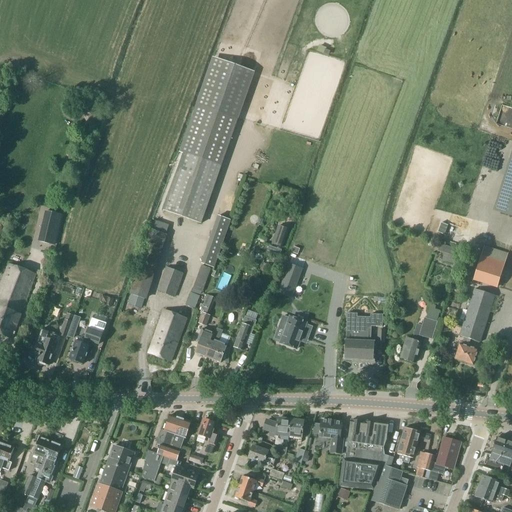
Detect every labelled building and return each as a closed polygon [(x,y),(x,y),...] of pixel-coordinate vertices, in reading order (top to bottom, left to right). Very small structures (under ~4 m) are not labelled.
[(200,106),(163,211),(202,224),(255,73),(213,58),(196,105),(200,106)] [(80,108),(84,115),(86,121),(88,122),(97,118),(98,108),(90,103),(80,106),(80,108)] [(511,171),(499,212),(511,216),(511,171)] [(47,211),(39,241),(56,245),(63,215),(47,211)] [(201,264),(202,264),(214,268),(231,220),(218,216),(201,264)] [(128,305),(141,309),(144,299),(147,300),(154,278),(158,263),(159,263),(167,235),(169,227),(154,222),(152,230),(151,229),(146,243),(141,258),(137,257),(136,261),(140,262),(130,295),(131,295),(128,305)] [(283,248),(289,230),(278,226),(272,244),(283,248)] [(438,251),(445,254),(442,261),(457,266),(459,257),(461,250),(448,246),(449,245),(440,243),(438,251)] [(267,255),(280,259),(283,251),(270,246),(267,255)] [(483,249),(482,254),(473,281),(498,289),(506,262),(508,257),(509,254),(484,246),(483,249)] [(292,256),(279,293),(292,298),(305,263),(305,262),(306,260),(292,256)] [(36,274),(9,264),(0,289),(0,334),(12,339),(36,274)] [(191,292),(186,305),(195,309),(200,296),(201,296),(202,292),(203,293),(211,269),(202,265),(193,289),(193,288),(191,292)] [(175,298),(184,273),(166,267),(157,291),(175,298)] [(452,357),(456,358),(455,359),(473,365),(478,350),(470,347),(470,345),(469,344),(471,339),(481,343),(496,296),(474,289),(459,336),(465,337),(463,342),(461,342),(458,351),(454,350),(452,351),(451,355),(452,357)] [(100,301),(106,303),(105,305),(111,307),(114,299),(102,295),(100,301)] [(207,295),(201,312),(202,313),(199,324),(207,326),(211,316),(209,315),(215,298),(207,295)] [(412,340),(407,338),(400,359),(415,363),(423,336),(432,339),(437,321),(441,310),(435,309),(437,302),(431,300),(426,318),(424,318),(422,326),(417,324),(412,340)] [(171,362),(187,318),(165,310),(149,353),(171,362)] [(246,316),(234,347),(243,351),(250,333),(252,334),(257,321),(256,321),(259,315),(249,311),(246,317),(246,316)] [(42,329),(32,355),(38,357),(37,362),(49,366),(51,359),(52,359),(55,351),(56,351),(59,341),(61,336),(66,338),(71,325),(72,321),(74,315),(67,313),(65,319),(59,335),(42,329)] [(346,340),(345,359),(354,359),(353,362),(362,362),(374,363),(374,355),(375,341),(371,341),(372,327),(383,327),(383,315),(371,314),(371,317),(364,317),(358,317),(358,314),(347,313),(347,321),(348,321),(347,340),(346,340)] [(281,343),(297,349),(302,337),(308,339),(313,327),(306,325),(307,323),(290,317),(290,319),(283,316),(279,328),(285,331),(281,343)] [(76,341),(70,359),(83,364),(92,340),(101,344),(108,325),(92,319),(83,344),(76,341)] [(71,325),(66,338),(73,340),(78,327),(71,325)] [(201,338),(195,353),(208,358),(217,333),(204,328),(200,337),(201,338)] [(227,344),(231,337),(217,332),(217,333),(208,358),(221,363),(228,345),(227,344)] [(157,444),(161,445),(170,448),(170,446),(171,446),(181,419),(170,416),(165,431),(162,430),(157,444)] [(332,437),(330,451),(342,452),(343,437),(340,437),(342,421),(334,420),(334,419),(328,418),(328,419),(321,418),(319,435),(332,437)] [(170,459),(170,458),(177,461),(180,452),(179,451),(183,438),(185,439),(191,423),(181,419),(171,446),(170,446),(170,448),(161,445),(158,454),(163,456),(163,457),(164,457),(170,459)] [(204,419),(197,438),(205,441),(206,438),(210,439),(208,443),(215,445),(218,436),(212,434),(216,424),(211,422),(211,420),(207,419),(205,420),(204,419)] [(276,435),(281,435),(281,439),(288,440),(288,436),(289,436),(291,420),(278,419),(277,424),(266,421),(263,429),(276,434),(276,435)] [(302,438),(304,422),(291,420),(289,436),(302,438)] [(351,420),(348,443),(342,486),(351,487),(365,489),(373,491),(381,464),(384,455),(383,446),(385,441),(388,425),(351,420)] [(397,454),(401,455),(400,460),(403,460),(412,430),(405,428),(397,454)] [(403,460),(404,460),(403,462),(409,464),(411,458),(412,458),(419,432),(412,430),(403,460)] [(40,438),(33,454),(40,457),(38,462),(42,464),(51,442),(40,438)] [(433,463),(431,471),(428,479),(436,481),(439,474),(443,475),(446,466),(453,468),(461,443),(444,438),(436,464),(434,463),(433,463)] [(486,456),(482,468),(501,474),(503,466),(501,465),(499,464),(506,442),(499,439),(496,438),(490,456),(486,454),(485,454),(485,456),(486,456)] [(23,511),(22,511),(26,511),(28,509),(33,511),(38,500),(45,482),(48,483),(58,463),(56,462),(62,446),(51,442),(42,464),(40,470),(40,471),(39,471),(36,478),(37,478),(29,496),(23,511)] [(507,475),(508,476),(507,478),(511,480),(511,443),(506,442),(499,464),(501,465),(501,464),(510,467),(507,475)] [(0,470),(1,471),(1,469),(9,471),(12,463),(9,462),(14,448),(4,444),(0,455),(0,470)] [(100,484),(98,484),(89,507),(104,511),(115,511),(122,493),(120,493),(135,454),(114,446),(100,484)] [(268,452),(253,447),(249,458),(273,466),(275,460),(266,457),(268,452)] [(305,451),(299,449),(295,461),(301,464),(302,461),(305,451)] [(145,460),(146,460),(142,478),(155,483),(164,457),(163,457),(163,456),(158,454),(154,452),(148,450),(145,460)] [(420,452),(416,467),(431,471),(433,463),(434,463),(435,457),(430,455),(420,452)] [(190,460),(201,464),(203,459),(191,455),(190,460)] [(384,455),(381,464),(391,468),(392,463),(393,463),(394,458),(384,455)] [(170,459),(168,464),(177,467),(180,468),(182,462),(177,461),(170,458),(170,459)] [(381,464),(373,491),(370,499),(399,509),(407,486),(397,483),(401,471),(397,470),(391,468),(381,464)] [(199,475),(177,467),(172,480),(194,488),(199,475)] [(272,470),(270,476),(282,481),(285,474),(272,470)] [(22,494),(29,496),(37,478),(36,478),(30,476),(22,494)] [(479,486),(495,492),(504,496),(508,497),(510,491),(497,486),(499,482),(483,476),(479,486)] [(257,482),(243,477),(239,487),(254,492),(256,485),(262,487),(264,481),(258,479),(257,482)] [(172,481),(173,481),(169,492),(187,498),(189,494),(191,495),(194,488),(172,480),(172,481)] [(284,482),(283,486),(292,490),(293,485),(284,482)] [(143,483),(140,491),(144,493),(145,489),(150,491),(151,486),(147,485),(143,483)] [(504,496),(495,492),(479,486),(475,497),(491,503),(493,498),(499,500),(499,501),(502,502),(504,496)] [(235,498),(249,503),(249,505),(255,508),(257,502),(251,500),(254,492),(239,487),(235,498)] [(187,498),(169,492),(165,503),(186,511),(188,504),(186,503),(187,498)] [(156,511),(157,511),(185,511),(186,511),(165,503),(164,505),(159,503),(156,511)]
